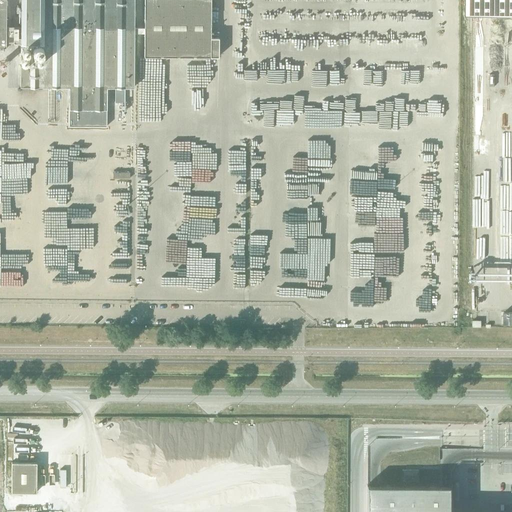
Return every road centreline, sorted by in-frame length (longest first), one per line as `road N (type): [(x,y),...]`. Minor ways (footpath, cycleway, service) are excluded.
road 1 (unclassified): [(511,400),(0,397)]
road 2 (unknown): [(511,59),(511,289)]
